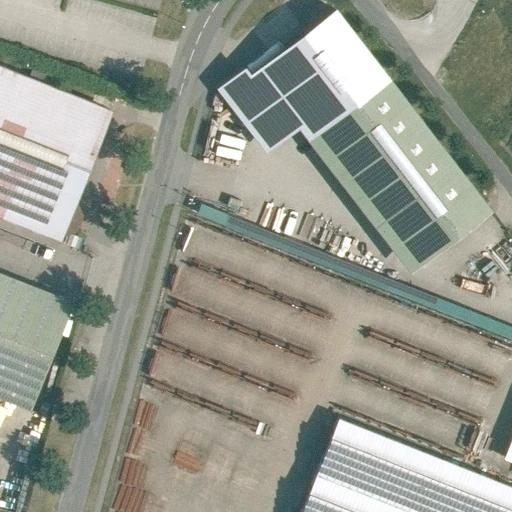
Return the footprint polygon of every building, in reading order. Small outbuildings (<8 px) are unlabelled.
[(308,33),(293,45),(303,58),(309,53),(315,61),(324,53),(308,33)] [(268,110),(315,74),(303,58),(293,45),(246,81),(268,110)] [(109,111),(0,67),(0,219),(57,242),(109,111)] [(490,208),(385,73),(305,135),(410,270),(490,208)] [(181,210),(207,219),(215,197),(188,188),(181,210)] [(62,305),(0,281),(0,385),(26,396),(62,305)] [(511,511),(511,485),(337,415),(298,511),(511,511)] [(235,460),(219,493),(226,496),(242,464),(235,460)]
